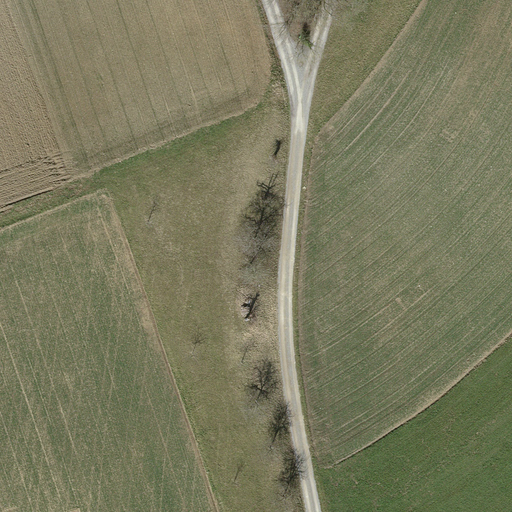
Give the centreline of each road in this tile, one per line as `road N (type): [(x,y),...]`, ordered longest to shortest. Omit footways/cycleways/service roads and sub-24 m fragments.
road 1 (track): [(318,511),(303,405),(304,87)]
road 2 (track): [(0,220),(173,152),(304,87)]
